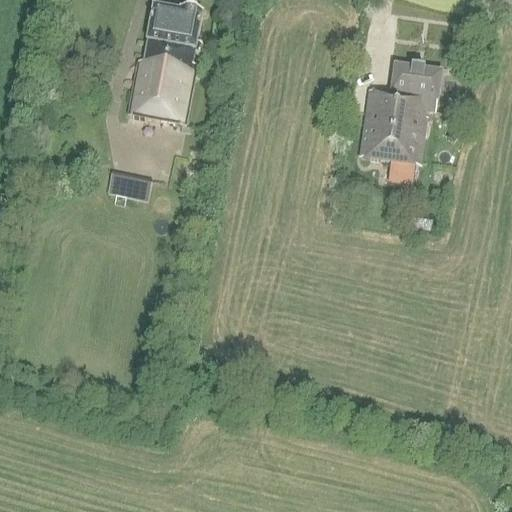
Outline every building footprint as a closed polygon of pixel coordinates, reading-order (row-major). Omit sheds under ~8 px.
[(183,11),(183,15),(153,10),(144,63),(139,62),(130,117),(187,127),(198,67),(194,67),(203,14),(183,11)] [(433,116),(440,76),(393,68),(389,95),(369,91),(357,158),(417,168),(425,120),(421,119),(422,114),(433,116)] [(455,128),(456,120),(445,118),(444,126),(455,128)] [(110,194),(150,204),(154,186),(114,176),(110,194)] [(412,215),(409,231),(430,234),(433,218),(412,215)]
